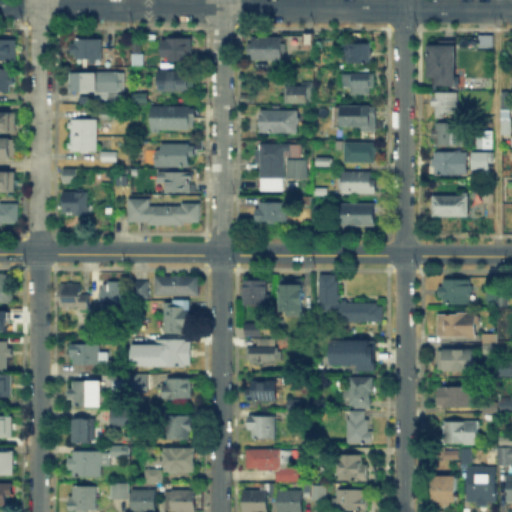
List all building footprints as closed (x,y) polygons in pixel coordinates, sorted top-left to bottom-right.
[(478,52),(478,36),(494,36),(494,52),(478,52)] [(165,61),(165,37),(190,38),(190,61),(165,61)] [(253,60),(253,39),(283,39),(283,61),(253,60)] [(75,40),(103,40),(103,59),(75,59),(75,40)] [(133,51),(133,40),(142,40),(142,51),(133,51)] [(0,42),(17,42),(17,62),(0,62),(0,42)] [(431,75),(431,45),(445,45),(445,42),(458,42),(458,86),(435,86),(435,75),(431,75)] [(346,63),(346,45),(372,45),(372,63),(346,63)] [(158,92),(158,70),(191,70),(191,92),(158,92)] [(0,71),(12,71),(12,94),(0,94),(0,71)] [(121,90),(67,90),(67,71),(122,71),(121,90)] [(343,94),(343,74),(371,74),(371,94),(343,94)] [(283,103),(283,88),(310,88),(310,103),(283,103)] [(435,92),(459,92),(459,115),(435,115),(435,92)] [(240,101),(240,93),(252,93),(252,101),(240,101)] [(147,95),(147,104),(134,103),(134,95),(147,95)] [(99,105),(99,117),(115,117),(115,105),(99,105)] [(153,129),(153,105),(193,105),(193,129),(153,129)] [(376,124),(376,132),(364,132),(364,124),(335,124),(335,106),(376,106),(376,124)] [(260,134),(260,112),(296,112),(296,134),(260,134)] [(0,114),(16,114),(16,131),(0,131),(0,114)] [(94,117),(94,149),(68,149),(68,117),(94,117)] [(432,121),(464,121),(464,132),(465,132),(465,146),(432,145),(432,121)] [(511,122),(511,136),(503,136),(503,122),(511,122)] [(0,136),(13,136),(13,157),(0,157),(0,136)] [(494,136),(494,150),(471,150),(471,136),(494,136)] [(162,167),(156,167),(156,150),(162,150),(162,143),(192,144),(192,167),(162,167)] [(258,165),(258,145),(290,146),(290,162),(307,162),(307,180),(284,180),(284,191),(261,191),(261,165),(258,165)] [(376,145),(376,163),(347,163),(347,145),(376,145)] [(99,146),(99,159),(115,159),(115,147),(99,146)] [(481,150),(487,150),(487,155),(493,155),(492,162),(480,161),(481,150)] [(469,152),(469,175),(436,175),(436,152),(469,152)] [(65,170),(78,170),(78,182),(65,182),(65,170)] [(372,172),(372,181),(376,181),(376,191),(341,191),(341,172),(372,172)] [(0,173),(16,173),(16,192),(0,192),(0,173)] [(113,173),(113,184),(125,184),(125,173),(113,173)] [(196,174),(196,193),(159,193),(159,174),(196,174)] [(485,203),(485,189),(495,189),(495,203),(485,203)] [(65,193),(91,193),(91,215),(65,215),(65,193)] [(301,204),(301,196),(313,196),(313,204),(301,204)] [(469,196),(469,218),(434,218),(434,196),(469,196)] [(126,197),(126,219),(146,219),(146,223),(181,223),(181,219),(198,219),(198,200),(179,200),(179,202),(149,202),(149,197),(126,197)] [(0,201),(16,201),(16,221),(0,221),(0,201)] [(258,220),(258,201),(285,201),(285,220),(258,220)] [(340,225),(340,203),(375,203),(375,225),(340,225)] [(196,273),(152,274),(152,294),(197,293),(196,273)] [(0,274),(16,274),(16,304),(0,304),(0,274)] [(339,276),(339,303),(382,304),(382,321),(337,321),(337,312),(321,312),(321,276),(339,276)] [(146,297),(146,279),(132,279),(132,296),(146,297)] [(245,303),(245,280),(267,280),(267,303),(245,303)] [(281,312),(282,280),(303,280),(303,312),(281,312)] [(472,281),(472,302),(444,302),(444,298),(437,298),(438,289),(444,289),(444,281),(472,281)] [(101,309),(101,284),(127,284),(127,309),(101,309)] [(81,285),(81,296),(89,296),(89,310),(81,310),(81,306),(61,306),(61,285),(81,285)] [(487,291),(509,291),(509,311),(487,311),(487,291)] [(185,332),(168,332),(168,304),(173,304),(173,301),(191,301),(191,325),(185,325),(185,332)] [(0,309),(11,309),(11,310),(8,310),(8,329),(0,329),(0,309)] [(439,315),(477,315),(477,338),(438,338),(439,315)] [(247,335),(247,325),(261,325),(261,335),(247,335)] [(484,344),(484,332),(497,332),(497,344),(484,344)] [(274,339),(274,348),(280,348),(280,362),(249,362),(249,348),(260,348),(260,339),(274,339)] [(157,367),(158,340),(192,340),(192,367),(157,367)] [(369,361),(369,362),(337,362),(337,355),(332,355),(332,340),(370,340),(369,361)] [(0,370),(0,342),(8,343),(8,370),(0,370)] [(73,345),(101,345),(101,365),(73,365),(73,345)] [(484,355),(484,345),(497,345),(497,355),(484,355)] [(440,351),(474,351),(474,372),(439,372),(440,351)] [(511,375),(503,375),(503,362),(511,362),(511,375)] [(134,389),(134,373),(146,373),(146,389),(134,389)] [(0,396),(0,374),(12,374),(12,396),(0,396)] [(113,375),(126,375),(125,393),(113,393),(113,375)] [(168,399),(163,399),(163,386),(168,386),(168,378),(194,378),(194,399),(168,399)] [(351,378),(373,378),(373,407),(351,407),(351,378)] [(276,382),(276,403),(252,402),(252,382),(276,382)] [(105,383),(105,407),(72,407),(72,383),(105,383)] [(438,388),(479,388),(478,408),(438,407),(438,388)] [(511,411),(501,411),(501,400),(511,400),(511,411)] [(287,416),(287,402),(301,402),(300,416),(287,416)] [(485,411),(485,402),(498,402),(498,411),(485,411)] [(112,423),(112,408),(128,408),(128,423),(112,423)] [(364,412),(363,420),(368,420),(368,429),(373,430),(373,442),(349,442),(349,412),(364,412)] [(484,421),(484,413),(497,413),(497,421),(484,421)] [(278,428),(278,438),(253,438),(253,428),(248,428),(248,415),(278,415),(278,428)] [(0,417),(13,417),(13,437),(0,437),(0,417)] [(166,417),(191,417),(191,440),(166,440),(166,417)] [(75,421),(96,421),(96,445),(75,445),(75,421)] [(444,443),(444,422),(478,422),(478,443),(444,443)] [(511,443),(499,443),(499,434),(511,434),(511,443)] [(114,454),(114,445),(125,446),(125,454),(114,454)] [(511,465),(501,465),(501,448),(511,448),(511,465)] [(281,450),(281,462),(299,462),(299,481),(276,480),(277,468),(247,468),(247,449),(281,450)] [(68,475),(69,450),(103,450),(103,475),(68,475)] [(195,450),(194,472),(167,472),(168,450),(195,450)] [(461,461),(461,450),(473,450),(473,461),(461,461)] [(0,451),(15,451),(14,476),(0,476),(0,451)] [(446,459),(446,451),(456,451),(456,459),(446,459)] [(340,456),(367,456),(367,480),(340,480),(340,456)] [(486,501),(486,508),(477,507),(477,501),(468,501),(468,468),(495,469),(495,501),(486,501)] [(146,471),(163,471),(163,482),(146,482),(146,471)] [(432,505),(432,476),(459,476),(459,505),(432,505)] [(131,511),(131,500),(113,500),(113,484),(132,484),(131,490),(158,490),(158,511),(131,511)] [(267,511),(245,511),(245,490),(258,490),(258,484),(277,484),(277,497),(267,497),(267,511)] [(0,485),(13,485),(13,498),(7,498),(7,507),(0,507),(0,485)] [(326,487),(326,500),(315,500),(315,487),(326,487)] [(98,489),(98,511),(71,511),(72,489),(98,489)] [(337,510),(338,490),(366,490),(365,510),(337,510)] [(197,491),(197,511),(165,511),(165,491),(197,491)] [(280,511),(280,491),(303,491),(303,511),(280,511)]
